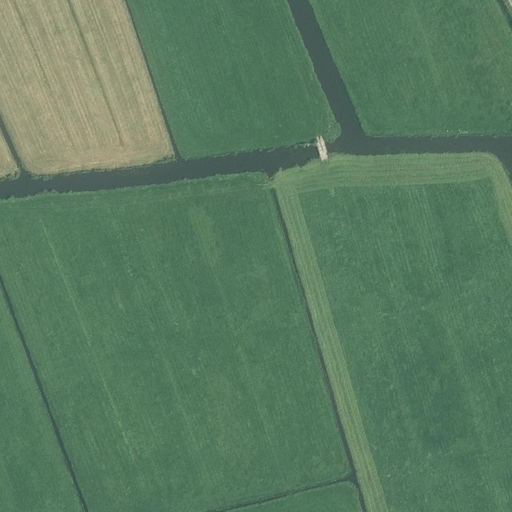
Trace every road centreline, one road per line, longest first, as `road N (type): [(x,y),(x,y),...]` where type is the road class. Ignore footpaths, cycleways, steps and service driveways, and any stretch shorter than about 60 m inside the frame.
road 1 (track): [(89,204),(258,184),(224,304)]
road 2 (track): [(318,137),(312,87),(276,0)]
